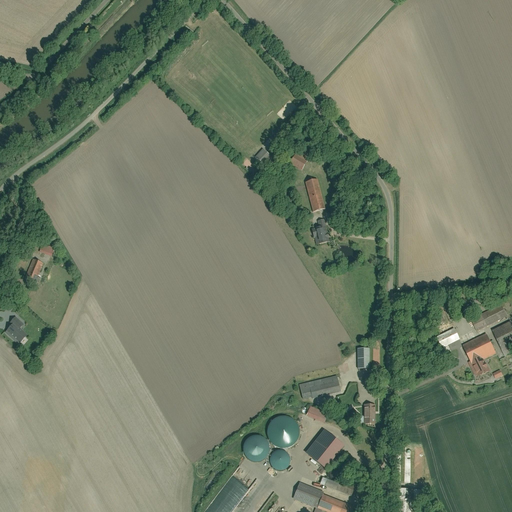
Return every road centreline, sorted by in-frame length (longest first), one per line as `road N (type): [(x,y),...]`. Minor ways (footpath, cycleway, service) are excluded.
road 1 (unclassified): [(391,298),(392,214),(382,183),(222,0)]
road 2 (residential): [(0,189),(73,132),(201,0)]
road 3 (unclassified): [(177,0),(78,101),(0,163)]
road 4 (unclassified): [(383,511),(391,298)]
road 5 (residential): [(0,68),(36,69),(104,0)]
road 6 (residential): [(511,283),(391,298)]
